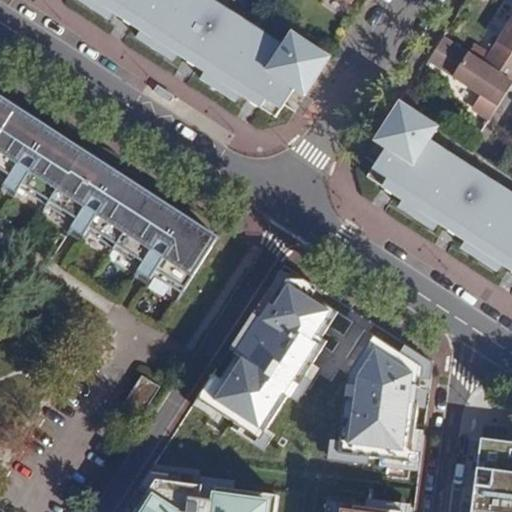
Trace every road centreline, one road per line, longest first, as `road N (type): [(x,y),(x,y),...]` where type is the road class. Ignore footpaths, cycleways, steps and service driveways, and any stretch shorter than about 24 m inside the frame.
road 1 (residential): [(100,511),(297,214)]
road 2 (tertiary): [(278,202),(0,20)]
road 3 (residential): [(278,202),(411,0)]
road 4 (tertiary): [(490,340),(297,214)]
road 5 (residential): [(490,340),(454,405),(440,511)]
